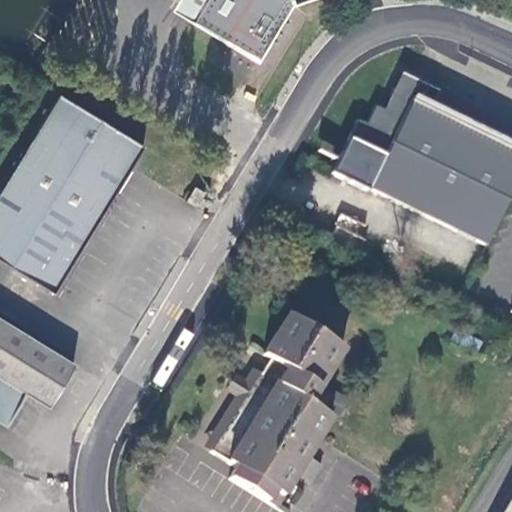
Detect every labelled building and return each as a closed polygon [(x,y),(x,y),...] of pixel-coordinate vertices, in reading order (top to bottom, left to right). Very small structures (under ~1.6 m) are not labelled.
[(256,65),(258,60),(261,56),(290,5),(304,0),(177,0),(168,15),(187,26),(256,65)] [(357,123),(331,175),(369,194),(370,190),(488,248),(511,196),(511,144),(432,105),(439,91),(425,84),(411,77),(402,73),(385,109),(376,105),(365,126),(357,123)] [(58,95),(9,175),(7,179),(0,190),(0,263),(53,295),(87,239),(125,176),(133,162),(140,150),(142,148),(143,146),(133,141),(58,95)] [(195,187),(185,200),(197,208),(206,195),(195,187)] [(345,350),(290,316),(267,353),(271,358),(262,375),(258,375),(210,454),(238,472),(231,483),(276,510),(296,476),(311,485),(323,467),(307,458),(331,418),(322,413),(332,396),(321,389),(345,350)] [(25,390),(46,404),(70,365),(0,320),(0,417),(5,421),(25,390)]
